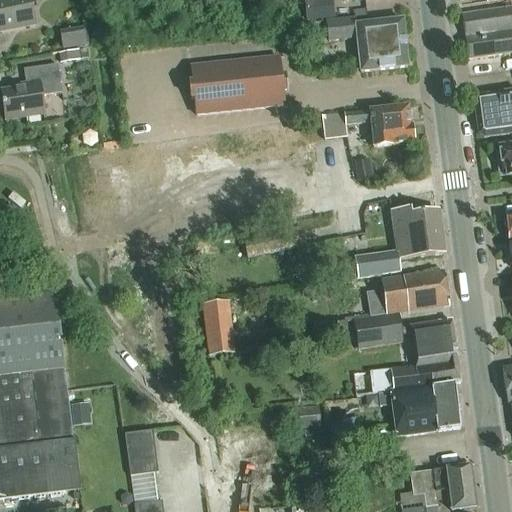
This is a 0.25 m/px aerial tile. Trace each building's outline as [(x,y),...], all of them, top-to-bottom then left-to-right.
[(0,0),(0,33),(35,27),(29,0),(0,0)] [(332,0),(323,0),(304,2),(306,22),(334,20),(332,0)] [(511,10),(461,18),(467,62),(511,55),(511,10)] [(354,12),(355,20),(365,19),(364,11),(354,12)] [(361,75),(407,70),(403,23),(356,28),(355,20),(326,24),(329,44),(357,41),(361,75)] [(80,51),(58,55),(60,66),(82,62),(80,51)] [(281,76),(279,59),(192,69),(193,85),(190,85),(192,102),(195,101),(197,118),(284,108),(282,92),(288,91),(287,75),(281,76)] [(61,95),(57,67),(23,72),(26,90),(1,93),(5,123),(44,117),(42,98),(61,95)] [(483,140),(511,136),(511,92),(472,99),(478,136),(477,137),(483,141),(483,140)] [(413,146),(412,129),(410,129),(408,109),(369,113),(322,118),(325,143),(347,140),(346,128),(371,125),(373,150),(413,146)] [(275,128),(81,154),(91,226),(285,200),(275,128)] [(498,153),(494,154),(496,166),(500,165),(502,176),(508,175),(508,179),(511,178),(511,149),(498,152),(498,153)] [(357,184),(373,181),(370,162),(354,165),(357,184)] [(399,263),(442,257),(436,213),(411,216),(411,211),(391,214),(396,255),(354,261),(357,281),(400,275),(399,263)] [(247,261),(305,249),(302,230),(244,242),(247,261)] [(449,309),(444,274),(381,283),(383,297),(368,300),(371,321),(398,317),(449,309)] [(0,502),(80,493),(74,443),(73,443),(54,288),(0,294),(0,502)] [(208,360),(235,357),(229,305),(202,308),(208,360)] [(402,345),(398,317),(371,321),(354,324),(358,351),(402,345)] [(334,323),(313,326),(315,343),(336,340),(334,323)] [(378,396),(454,386),(460,385),(451,324),(409,329),(413,358),(414,370),(370,375),(372,397),(378,396)] [(511,369),(502,371),(507,405),(511,404),(511,369)] [(454,386),(378,396),(380,409),(392,407),(396,440),(460,432),(454,386)] [(72,418),(88,416),(87,406),(71,408),(72,418)] [(293,433),(321,430),(319,409),(290,412),(293,433)] [(239,425),(220,429),(225,452),(244,448),(239,425)] [(331,449),(360,445),(358,427),(329,431),(331,449)] [(154,447),(152,434),(124,438),(126,451),(154,447)] [(156,462),(154,447),(126,451),(128,466),(156,462)] [(158,475),(156,462),(128,466),(130,479),(158,475)] [(401,511),(475,511),(470,469),(410,477),(412,495),(399,496),(401,511)] [(162,511),(162,503),(133,507),(134,511),(162,511)]
